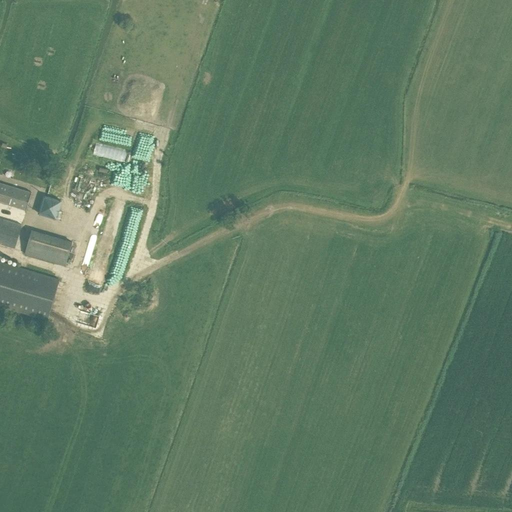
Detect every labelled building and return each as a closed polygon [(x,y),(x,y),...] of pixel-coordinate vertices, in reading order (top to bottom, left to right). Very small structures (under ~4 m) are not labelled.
[(97,141),(94,153),(125,162),(129,150),(97,141)] [(118,171),(104,167),(102,177),(115,181),(118,171)] [(8,184),(2,203),(26,210),(32,191),(8,184)] [(62,202),(45,197),(40,214),(57,219),(62,202)] [(0,243),(15,248),(22,224),(0,217),(0,243)] [(65,264),(72,241),(33,230),(26,253),(65,264)] [(0,306),(48,320),(60,279),(0,260),(0,306)]
